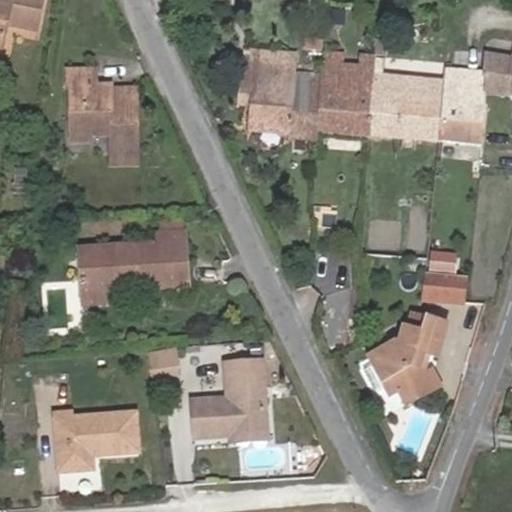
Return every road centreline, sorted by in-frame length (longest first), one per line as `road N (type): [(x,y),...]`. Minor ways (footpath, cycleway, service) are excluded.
road 1 (residential): [(136,0),(379,491)]
road 2 (tertiary): [(435,511),(511,319)]
road 3 (residential): [(379,491),(211,511)]
